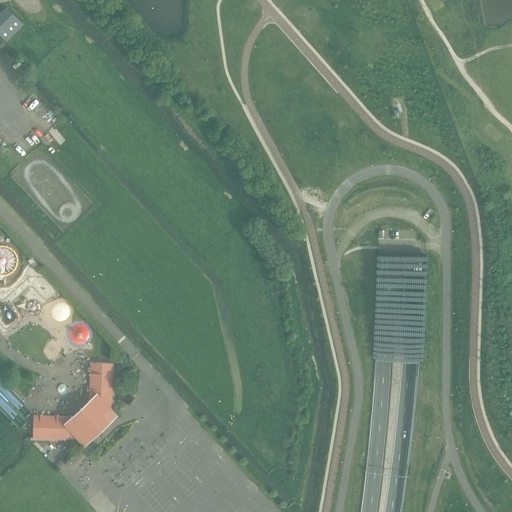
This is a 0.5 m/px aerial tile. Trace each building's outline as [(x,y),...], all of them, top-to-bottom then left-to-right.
[(0,35),(6,41),(23,24),(6,7),(0,13),(0,35)] [(376,254),(375,313),(401,315),(403,274),(424,274),(424,255),(376,254)] [(40,267),(31,257),(27,261),(30,263),(36,270),(40,267)] [(76,418),(51,417),(49,417),(49,422),(83,423),(82,440),(75,439),(83,447),(100,431),(117,416),(111,409),(111,413),(94,413),(95,402),(96,363),(91,363),(90,406),(76,418)] [(95,402),(94,413),(111,413),(111,409),(112,385),(113,363),(112,363),(96,363),(95,391),(95,402)] [(32,437),(32,438),(75,439),(82,440),(83,423),(59,423),(49,422),(49,417),(51,417),(33,416),(32,437)]
